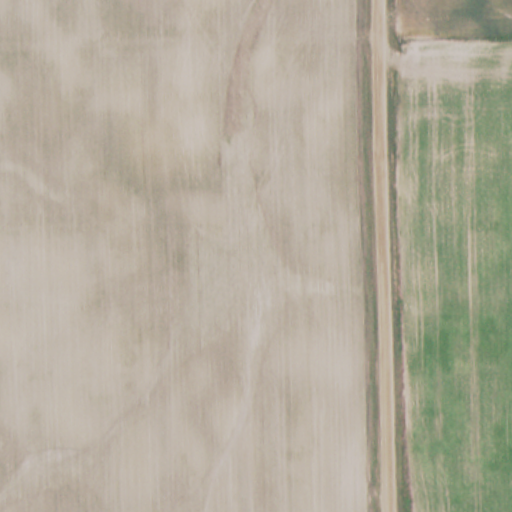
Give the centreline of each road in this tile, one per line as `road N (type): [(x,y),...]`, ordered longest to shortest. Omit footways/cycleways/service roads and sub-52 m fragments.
road 1 (residential): [(386,511),(377,0)]
road 2 (residential): [(378,39),(0,59)]
